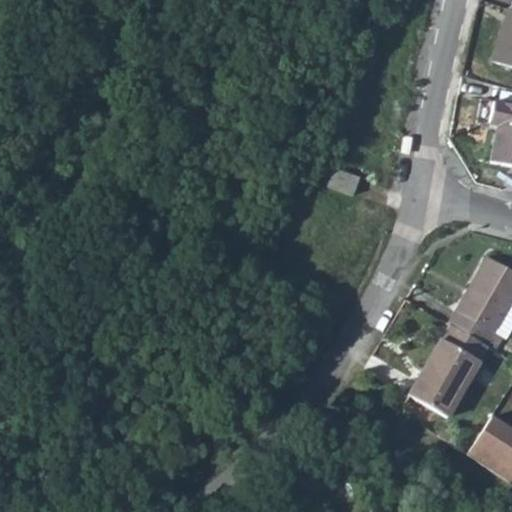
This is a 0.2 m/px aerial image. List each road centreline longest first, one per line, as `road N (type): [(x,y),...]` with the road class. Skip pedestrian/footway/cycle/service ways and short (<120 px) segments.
road 1 (unclassified): [(421,194),(378,296),(309,398),(216,490),(176,511)]
road 2 (residential): [(455,0),(421,194)]
